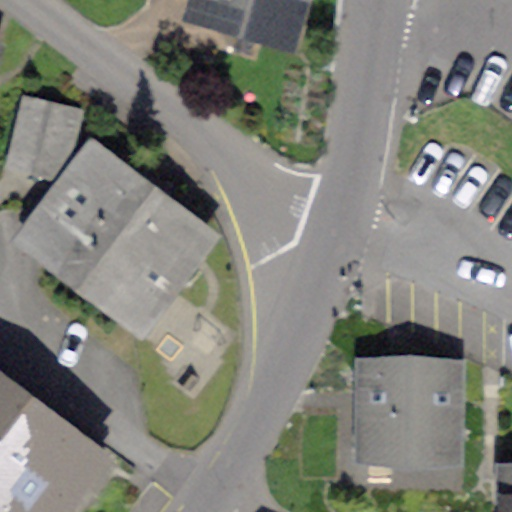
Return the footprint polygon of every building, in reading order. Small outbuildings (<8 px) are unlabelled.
[(212,0),(281,21),(286,0),(212,0)] [(28,98),(15,151),(54,160),(67,107),(28,98)] [(122,182),(90,158),(39,226),(135,298),(186,230),(154,206),(164,193),(132,169),(122,182)] [(444,441),(446,363),(366,362),(365,399),(357,399),(356,447),(404,448),(404,441),(444,441)] [(0,495),(22,511),(39,511),(86,450),(0,384),(0,495)]
